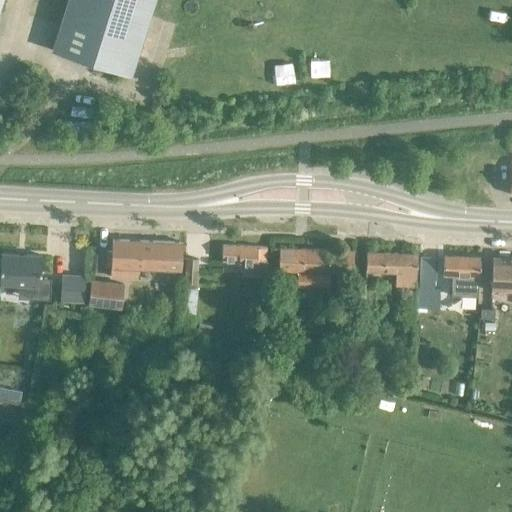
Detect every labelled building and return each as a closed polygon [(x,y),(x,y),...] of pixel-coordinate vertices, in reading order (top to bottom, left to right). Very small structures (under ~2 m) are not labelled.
[(130,75),(154,0),(68,0),(52,50),(130,75)] [(107,251),(107,265),(111,265),(110,277),(127,278),(127,267),(137,267),(180,269),(181,242),(112,238),(111,251),(107,251)] [(222,246),(222,260),(234,262),(234,265),(252,266),(252,276),(266,277),(267,248),(222,246)] [(279,248),(278,270),(297,271),(296,286),(327,288),(328,272),(351,273),(353,252),(279,248)] [(394,284),(414,285),(417,254),(365,251),(364,270),(395,272),(394,284)] [(0,253),(0,285),(17,286),(18,286),(38,287),(37,298),(49,299),(49,280),(39,280),(40,255),(0,253)] [(478,275),(479,255),(444,254),(443,273),(451,273),(450,294),(477,296),(478,275)] [(510,292),(510,294),(511,293),(511,257),(491,256),(489,290),(510,292)] [(421,257),(420,282),(433,283),(434,258),(421,257)] [(195,284),(197,260),(185,258),(183,284),(195,284)] [(61,278),(60,302),(83,303),(84,279),(61,278)] [(89,281),(87,305),(120,309),(123,284),(89,281)] [(185,286),(183,313),(195,314),(197,287),(185,286)] [(438,306),(439,287),(416,286),(415,298),(426,298),(426,306),(438,306)] [(349,315),(362,316),(364,287),(351,287),(349,315)] [(166,304),(165,318),(175,319),(175,304),(166,304)] [(479,307),(479,316),(493,317),(493,308),(479,307)] [(198,323),(196,332),(209,335),(211,326),(198,323)] [(415,376),(414,387),(424,388),(425,377),(415,376)] [(0,387),(0,400),(17,404),(20,391),(0,387)] [(252,390),(250,400),(268,404),(270,394),(252,390)] [(38,421),(36,430),(47,433),(49,424),(38,421)]
